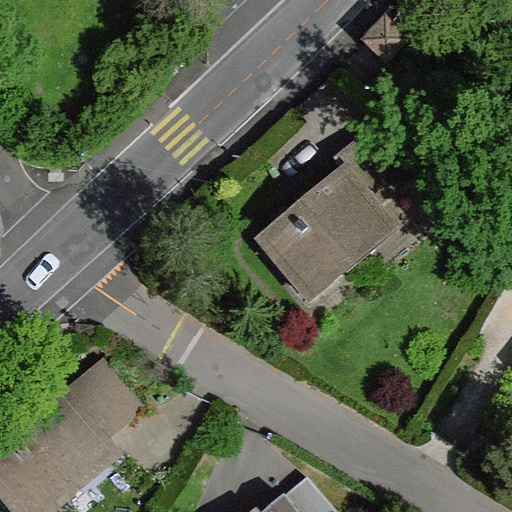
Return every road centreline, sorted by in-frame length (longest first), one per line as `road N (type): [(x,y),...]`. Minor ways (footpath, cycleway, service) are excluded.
road 1 (residential): [(62,251),(124,302),(466,511)]
road 2 (tertiary): [(62,251),(270,62)]
